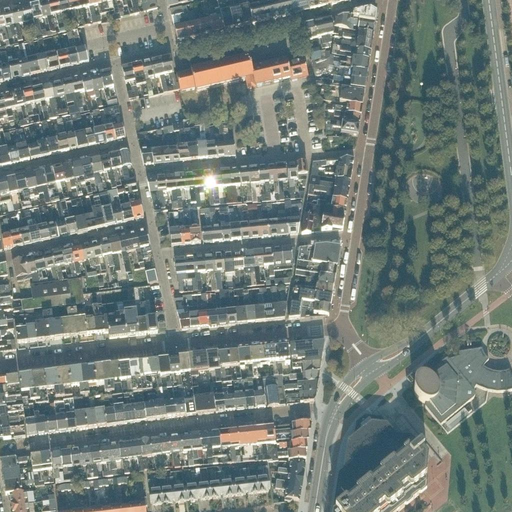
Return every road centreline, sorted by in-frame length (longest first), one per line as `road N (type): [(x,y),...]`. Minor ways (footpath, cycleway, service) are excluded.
road 1 (residential): [(0,451),(266,414),(329,415)]
road 2 (residential): [(158,254),(355,238)]
road 3 (residential): [(172,50),(361,5)]
road 4 (secondary): [(511,177),(488,0)]
road 5 (residential): [(0,366),(175,345)]
road 6 (residential): [(175,345),(342,328)]
road 7 (residential): [(0,260),(151,226)]
road 8 (residential): [(392,3),(369,152)]
road 9 (residential): [(0,177),(133,146)]
road 10 (residential): [(236,164),(369,152)]
